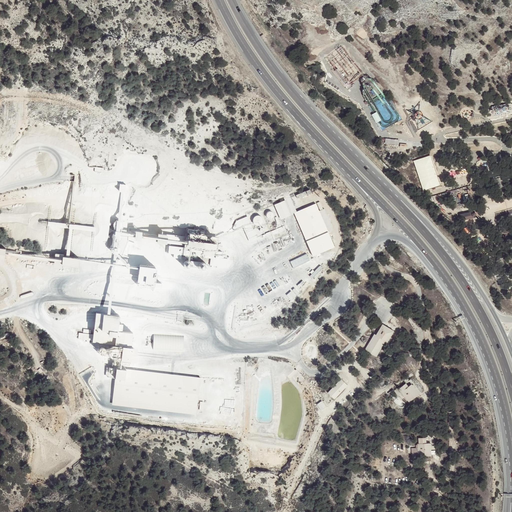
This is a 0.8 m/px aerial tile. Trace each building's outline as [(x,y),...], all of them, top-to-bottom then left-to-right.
[(335,69),(345,83),(346,82),(347,81),(337,68),(336,68),(335,69)] [(374,113),(371,114),(376,123),(379,121),(381,120),(377,111),(374,113)] [(413,160),(423,190),(440,185),(430,155),(413,160)] [(504,186),(503,180),(501,175),(494,177),(497,188),(503,186),(504,186)] [(510,184),(511,184),(511,177),(503,180),(504,186),(510,184)] [(503,186),(505,193),(511,191),(510,184),(504,186),(503,186)] [(493,201),(503,198),(500,188),(497,189),(490,191),(493,201)] [(310,189),(296,195),(298,199),(312,193),(310,189)] [(294,213),(297,212),(295,207),(289,194),(284,198),(285,200),(275,205),(281,219),(290,215),(294,213)] [(319,211),(316,203),(297,212),(294,213),(312,256),(334,247),(328,232),(319,211)] [(325,208),(319,211),(328,232),(334,229),(325,208)] [(472,211),(460,214),(461,221),(474,218),(473,216),(476,216),(475,212),(473,213),(472,211)] [(237,221),(233,227),(234,230),(243,226),(249,240),(257,237),(248,216),(237,221)] [(262,222),(263,221),(263,219),(262,218),(261,217),(260,216),(258,216),(256,216),(255,216),(254,218),(253,219),(253,221),(253,222),(254,224),(255,225),(257,225),(259,225),(260,225),(261,224),(262,222)] [(122,223),(122,222),(121,221),(120,220),(118,219),(117,219),(115,220),(114,221),(113,222),(113,224),(113,225),(114,227),(115,228),(117,228),(118,228),(120,228),(121,227),(122,226),(122,225),(122,223)] [(121,235),(120,234),(119,233),(118,232),(117,231),(115,231),(114,232),(113,233),(112,234),(112,236),(112,237),(113,239),(114,240),(115,240),(117,240),(118,240),(119,239),(120,238),(121,237),(121,235)] [(216,240),(186,236),(186,242),(215,245),(216,240)] [(120,246),(119,245),(118,244),(117,243),(115,243),(114,243),(113,243),(112,244),(111,246),(111,247),(111,249),(112,250),(113,251),(114,251),(116,252),(117,251),(118,250),(119,249),(120,248),(120,246)] [(169,245),(168,253),(185,255),(186,247),(169,245)] [(306,254),(290,261),(293,268),(310,261),(306,254)] [(83,257),(66,255),(65,264),(82,265),(83,257)] [(210,265),(227,267),(228,259),(211,257),(210,265)] [(192,263),(191,261),(191,260),(189,259),(188,259),(186,259),(185,260),(184,261),(183,262),(183,264),(183,265),(184,266),(185,267),(186,268),(188,268),(189,268),(191,267),(191,266),(192,264),(192,263)] [(207,265),(207,263),(206,262),(205,261),(203,261),(202,261),(200,262),(199,263),(199,264),(198,265),(199,267),(199,268),(200,269),(202,270),(203,270),(205,269),(206,269),(207,267),(207,266),(207,265)] [(136,274),(135,280),(153,282),(153,276),(155,266),(137,263),(136,274)] [(311,275),(313,277),(324,267),(321,265),(311,275)] [(162,283),(154,282),(153,289),(161,290),(162,283)] [(292,300),(300,293),(295,287),(288,294),(292,300)] [(118,315),(96,312),(92,342),(121,345),(131,346),(132,331),(121,330),(122,323),(117,323),(118,315)] [(394,316),(391,321),(398,324),(401,319),(394,316)] [(383,324),(377,335),(375,338),(372,337),(365,349),(377,356),(386,340),(389,342),(395,331),(383,324)] [(121,345),(119,359),(134,361),(136,347),(131,346),(121,345)] [(116,368),(115,378),(125,379),(126,369),(116,368)] [(115,378),(112,405),(196,414),(200,377),(126,369),(125,379),(115,378)] [(347,385),(340,379),(327,393),(334,399),(347,385)] [(413,384),(410,386),(408,388),(405,385),(399,389),(409,402),(420,394),(413,384)] [(323,400),(318,403),(322,409),(327,406),(323,400)] [(431,455),(430,441),(426,441),(426,438),(419,438),(420,442),(417,442),(417,455),(431,455)]
